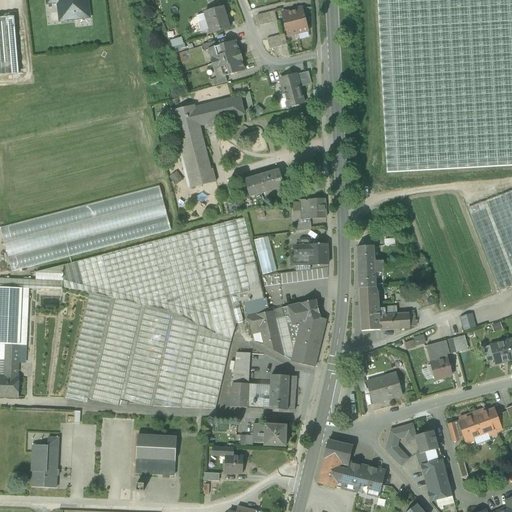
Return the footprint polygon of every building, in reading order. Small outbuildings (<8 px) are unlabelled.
[(73,16),(88,14),(86,0),(47,0),(47,4),(58,3),(60,17),(64,17),(64,20),(74,19),(73,16)] [(511,0),(376,0),(385,173),(511,166),(511,0)] [(223,8),(203,13),(210,35),(229,29),(223,8)] [(302,9),(292,12),(297,34),(308,31),(302,9)] [(274,11),(268,13),(271,24),(277,22),(274,11)] [(292,12),(281,15),(287,37),(297,34),(292,12)] [(268,13),(262,14),(265,25),(271,24),(268,13)] [(262,14),(257,16),(259,27),(265,25),(262,14)] [(284,35),(278,36),(281,47),(287,45),(284,35)] [(278,36),(272,38),(275,48),(281,47),(278,36)] [(272,38),(267,39),(269,50),(275,48),(272,38)] [(214,42),(202,46),(204,52),(209,50),(208,50),(216,47),(214,42)] [(216,47),(208,50),(209,50),(212,61),(211,61),(212,65),(241,56),(239,52),(238,53),(235,42),(216,47)] [(185,49),(184,43),(173,47),(175,52),(185,49)] [(241,56),(212,65),(213,69),(214,68),(217,79),(225,77),(244,71),(241,60),(242,60),(241,56)] [(308,72),(296,76),(299,88),(311,84),(308,72)] [(296,75),(280,79),(287,108),(303,104),(299,88),(296,76),(296,75)] [(225,77),(217,79),(212,80),(214,86),(227,82),(225,77)] [(239,98),(195,109),(199,125),(243,114),(239,98)] [(195,106),(171,111),(172,112),(173,112),(191,187),(190,187),(190,188),(215,182),(212,169),(210,170),(199,125),(195,109),(194,107),(195,107),(195,106)] [(279,171),(244,181),(249,197),(283,187),(279,171)] [(159,187),(0,228),(11,272),(170,230),(159,187)] [(511,191),(467,209),(499,290),(511,285),(511,191)] [(324,199),(299,201),(299,204),(293,204),(294,225),(310,223),(310,220),(325,219),(324,199)] [(244,218),(211,227),(229,296),(229,297),(236,324),(243,322),(238,302),(243,301),(251,299),(243,266),(255,263),(244,218)] [(310,223),(294,225),(295,233),(311,231),(310,223)] [(211,227),(77,262),(85,292),(89,293),(111,298),(141,305),(171,312),(173,313),(174,313),(200,326),(201,327),(231,342),(236,324),(229,297),(229,296),(211,227)] [(261,274),(275,271),(267,236),(253,239),(261,274)] [(295,255),(296,266),(309,265),(310,266),(328,265),(327,245),(319,245),(319,244),(318,244),(318,245),(310,246),(309,241),(307,239),(300,240),(298,242),(299,246),(295,246),(295,255)] [(373,247),(357,248),(358,269),(383,267),(383,261),(374,262),(373,247)] [(77,262),(63,266),(63,282),(62,288),(85,292),(77,262)] [(255,263),(243,266),(251,299),(255,315),(253,315),(253,317),(272,312),(272,311),(267,312),(255,263)] [(63,266),(35,273),(35,281),(63,282),(63,266)] [(383,267),(358,269),(359,290),(375,288),(375,273),(383,273),(383,267)] [(35,281),(0,279),(0,288),(29,289),(37,290),(62,291),(62,288),(63,282),(35,281)] [(29,289),(0,288),(0,345),(5,345),(19,346),(26,346),(29,289)] [(375,288),(359,290),(361,332),(379,331),(378,308),(377,295),(375,288)] [(111,298),(89,293),(72,365),(65,398),(87,403),(88,399),(111,298)] [(141,305),(111,298),(88,399),(118,406),(119,399),(141,305)] [(251,299),(243,301),(247,317),(253,315),(255,315),(251,299)] [(511,313),(511,299),(502,303),(506,316),(511,313)] [(315,301),(281,309),(283,318),(289,317),(290,321),(291,327),(300,325),(320,320),(319,319),(315,301)] [(171,312),(141,305),(119,399),(149,406),(171,312)] [(396,307),(378,308),(379,331),(397,330),(396,315),(396,307)] [(272,312),(253,317),(253,315),(247,317),(252,334),(256,333),(257,330),(260,329),(263,345),(282,355),(274,320),(272,312)] [(408,315),(396,315),(397,330),(409,329),(409,328),(415,327),(417,321),(414,321),(414,312),(408,313),(408,315)] [(200,326),(174,313),(152,407),(182,408),(201,327),(200,326)] [(283,318),(274,320),(282,355),(290,362),(297,337),(290,338),(287,322),(290,321),(289,317),(283,318)] [(320,320),(300,325),(297,337),(290,362),(314,368),(326,320),(319,319),(320,320)] [(300,325),(291,327),(290,321),(287,322),(290,338),(297,337),(300,325)] [(201,327),(182,408),(215,410),(231,342),(201,327)] [(403,340),(405,348),(424,344),(423,336),(403,340)] [(464,336),(452,339),(456,353),(468,350),(464,336)] [(452,339),(445,341),(445,342),(449,355),(456,353),(452,339)] [(445,342),(425,347),(430,364),(431,369),(434,381),(435,381),(443,379),(443,378),(452,375),(446,355),(449,355),(445,342)] [(507,343),(490,347),(493,361),(494,365),(511,361),(507,343)] [(5,360),(4,377),(17,378),(19,346),(5,345),(5,360)] [(493,361),(490,347),(483,349),(487,363),(493,361)] [(250,355),(237,353),(232,380),(236,380),(236,384),(248,384),(250,355)] [(361,361),(355,363),(359,378),(363,377),(366,377),(361,361)] [(428,383),(434,381),(431,369),(425,371),(428,383)] [(366,377),(363,377),(364,382),(366,382),(385,377),(383,372),(366,377)] [(385,377),(366,382),(372,404),(401,396),(395,374),(385,377)] [(289,377),(271,375),(270,386),(269,400),(269,410),(286,411),(287,411),(289,378),(289,377)] [(4,377),(0,376),(0,397),(17,398),(18,378),(17,378),(4,377)] [(359,378),(356,379),(360,393),(367,391),(364,382),(363,377),(359,378)] [(296,378),(289,378),(287,411),(293,411),(296,378)] [(248,384),(236,384),(236,380),(232,380),(232,384),(230,407),(246,408),(248,384)] [(256,399),(257,385),(248,384),(246,408),(269,410),(269,400),(256,399)] [(256,399),(269,400),(270,386),(257,385),(256,399)] [(494,409),(482,413),(481,411),(473,414),(481,436),(494,431),(495,434),(502,431),(498,419),(494,409)] [(473,414),(462,418),(463,421),(458,422),(462,433),(465,444),(474,441),(473,438),(481,436),(473,414)] [(511,423),(505,426),(502,418),(498,419),(502,431),(503,431),(504,433),(511,430),(511,424),(511,423)] [(454,423),(448,425),(450,433),(458,431),(459,434),(462,433),(458,422),(454,424),(454,423)] [(264,444),(265,425),(253,425),(252,437),(252,443),(253,443),(264,444)] [(265,425),(264,444),(263,446),(284,447),(286,426),(265,425)] [(412,425),(402,428),(405,437),(406,442),(415,439),(415,437),(412,425)] [(402,428),(390,431),(389,436),(399,440),(405,437),(402,428)] [(432,429),(424,432),(425,434),(415,437),(415,439),(419,454),(434,450),(437,450),(432,429)] [(176,438),(137,436),(135,474),(174,476),(176,438)] [(47,447),(32,446),(31,472),(33,472),(32,487),(56,489),(57,476),(58,476),(59,471),(57,471),(58,439),(48,438),(47,447)] [(352,448),(327,442),(323,458),(324,458),(348,464),(348,463),(352,448)] [(408,459),(397,447),(386,445),(385,449),(401,466),(408,459)] [(225,457),(233,457),(233,449),(212,448),(212,457),(225,457)] [(434,450),(419,454),(417,454),(421,466),(437,461),(434,450)] [(225,457),(224,475),(232,475),(232,474),(242,474),(243,458),(233,457),(225,457)] [(348,464),(324,458),(318,484),(335,488),(336,486),(342,487),(341,489),(342,490),(348,464)] [(437,461),(421,466),(423,476),(426,475),(431,493),(428,493),(431,502),(437,501),(452,497),(442,460),(437,461)] [(363,467),(348,463),(348,464),(342,490),(356,493),(359,483),(363,467)] [(384,472),(363,467),(359,483),(369,486),(366,495),(378,498),(384,472)] [(219,474),(204,474),(204,481),(219,482),(219,474)] [(452,497),(437,501),(438,506),(439,507),(454,504),(452,497)]
